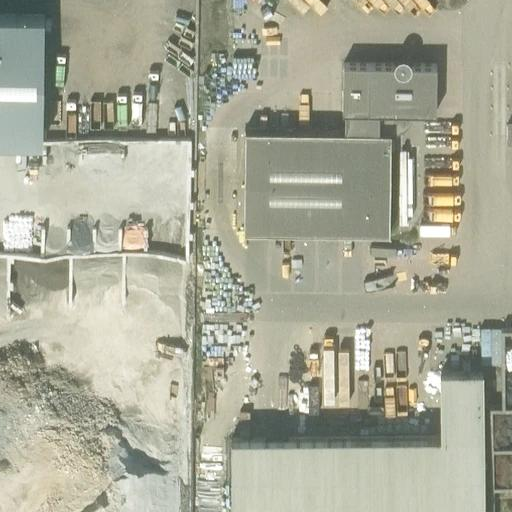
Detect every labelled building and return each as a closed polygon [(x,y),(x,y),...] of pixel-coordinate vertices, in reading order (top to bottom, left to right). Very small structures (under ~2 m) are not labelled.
[(174,18),(0,15),(0,144),(43,145),(40,325),(170,327),(174,18)] [(436,112),(436,64),(411,64),(410,59),(407,56),(402,55),(399,56),(395,59),(394,63),(343,63),(343,111),(346,111),(346,130),(245,129),(245,231),(390,232),(391,131),(394,131),(396,130),(398,130),(399,129),(402,128),(404,126),(405,125),(407,122),(408,121),(409,119),(410,117),(410,116),(411,114),(411,112),(436,112)] [(288,247),(269,246),(268,268),(287,268),(288,247)] [(479,326),(480,360),(499,360),(497,325),(479,326)] [(483,511),(483,370),(440,371),(442,431),(442,436),(231,439),(231,511),(483,511)]
